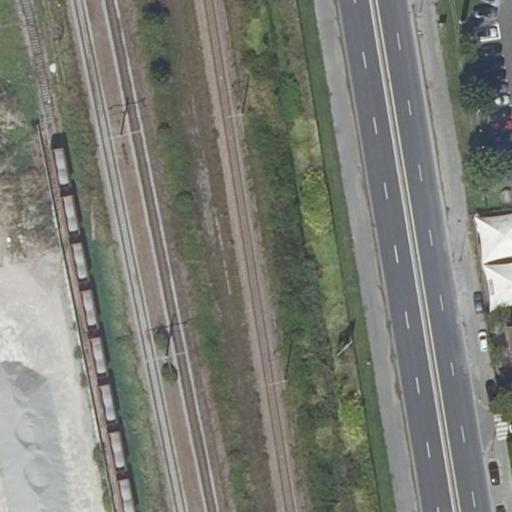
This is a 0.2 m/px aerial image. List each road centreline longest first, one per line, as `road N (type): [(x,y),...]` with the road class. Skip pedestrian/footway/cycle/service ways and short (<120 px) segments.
road 1 (primary): [(354,0),(437,511)]
road 2 (primary): [(460,432),(391,0)]
